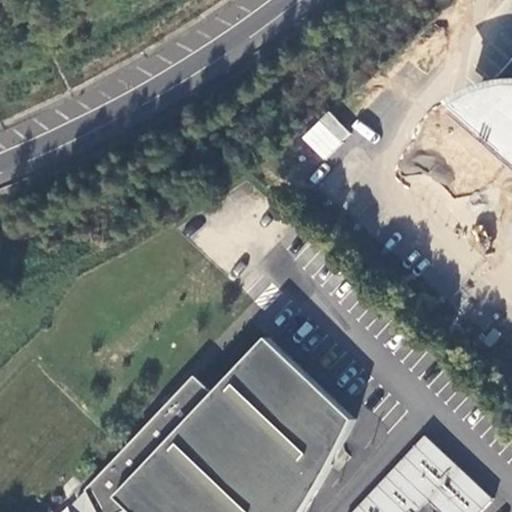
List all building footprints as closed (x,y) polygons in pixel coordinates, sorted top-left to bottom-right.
[(511,69),(468,121),(485,136),(511,159),(511,164),(495,185),(507,195),(511,189),(511,69)] [(300,137),(323,160),(350,133),(327,110),(300,137)] [(304,511),(308,508),(320,488),(328,472),(355,417),(269,334),(215,391),(114,492),(129,506),(117,511),(304,511)] [(100,511),(117,511),(129,506),(114,492),(215,391),(196,372),(88,487),(100,511)] [(430,436),(356,511),(420,511),(431,501),(442,511),(486,511),(498,500),(430,436)]
